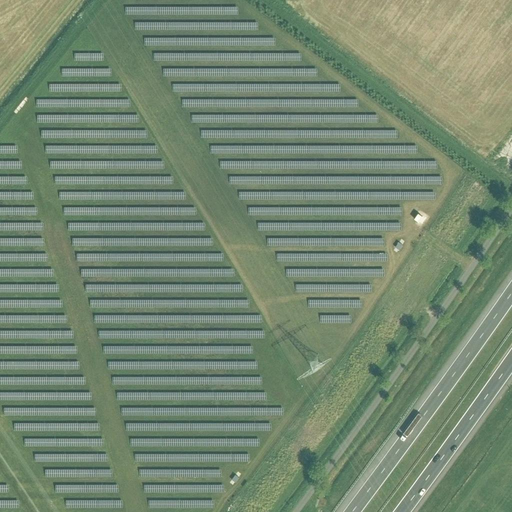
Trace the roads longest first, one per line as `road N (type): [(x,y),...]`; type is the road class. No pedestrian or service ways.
road 1 (unclassified): [(293,511),(511,205)]
road 2 (motorway): [(511,288),(350,511)]
road 3 (motorway): [(399,511),(511,357)]
